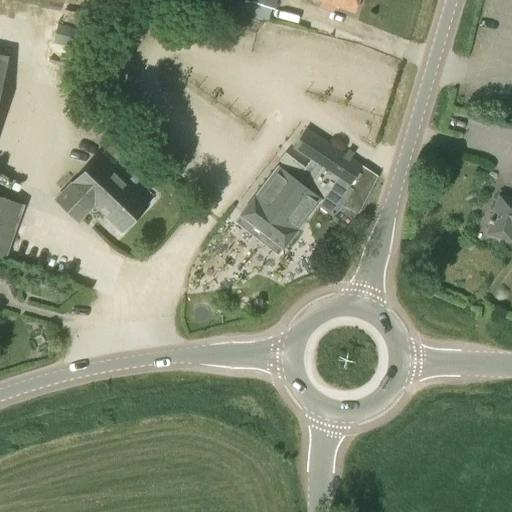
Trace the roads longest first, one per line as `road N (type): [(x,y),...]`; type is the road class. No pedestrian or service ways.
road 1 (tertiary): [(358,307),(451,0)]
road 2 (tertiary): [(0,394),(142,360),(291,357)]
